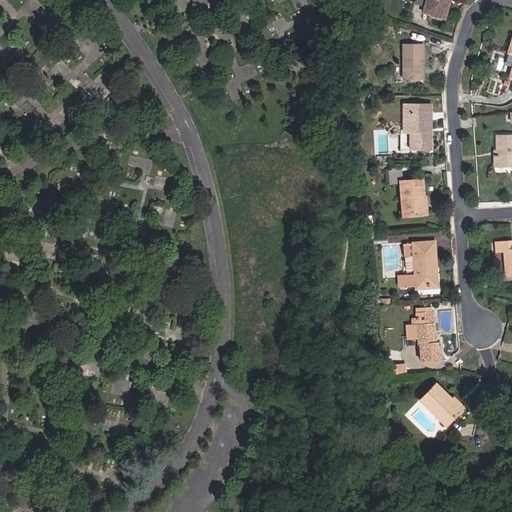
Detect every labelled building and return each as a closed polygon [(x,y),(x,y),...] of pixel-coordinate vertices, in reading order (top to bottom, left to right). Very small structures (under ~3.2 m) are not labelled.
[(445,18),(449,0),(426,0),(424,12),(445,18)] [(424,79),(423,44),(403,44),(404,79),(424,79)] [(431,149),(431,112),(404,112),(404,132),(410,132),(410,149),(431,149)] [(511,134),(497,135),(497,150),(494,150),(494,167),(511,166),(511,134)] [(385,218),(403,216),(424,214),(423,196),(424,196),(423,179),(401,181),(402,203),(384,205),(385,218)] [(511,241),(497,243),(497,251),(504,251),(506,275),(511,274),(511,241)] [(413,243),(414,256),(415,270),(415,274),(410,275),(399,275),(400,289),(416,288),(435,286),(434,268),(436,268),(434,242),(413,243)] [(406,257),(406,271),(409,271),(415,270),(414,256),(406,257)] [(438,343),(435,343),(433,312),(433,307),(416,308),(417,313),(417,319),(413,319),(413,325),(409,325),(411,338),(418,337),(419,343),(421,343),(422,361),(442,360),(441,347),(438,347),(438,343)] [(407,373),(406,364),(389,365),(389,359),(383,360),(384,375),(407,373)] [(461,410),(451,400),(452,399),(437,384),(420,400),(446,425),(461,410)] [(464,407),(454,397),(452,399),(451,400),(461,410),(464,407)]
